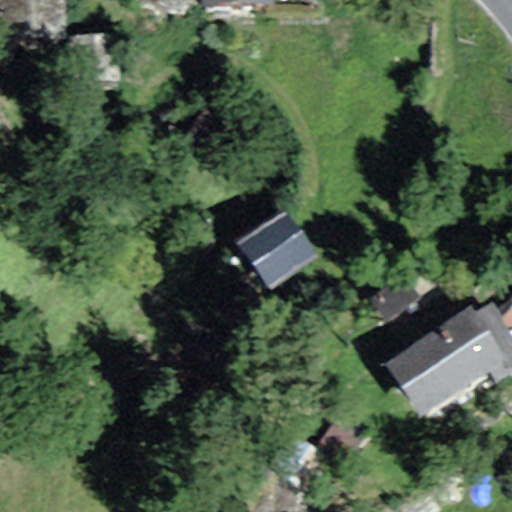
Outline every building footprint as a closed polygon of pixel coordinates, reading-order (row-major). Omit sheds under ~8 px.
[(189,24),(192,0),(144,0),(142,17),(189,24)] [(272,19),(271,0),(212,0),(213,20),(272,19)] [(5,7),(4,54),(58,55),(58,8),(5,7)] [(309,254),(284,219),(246,246),(270,280),(309,254)] [(415,443),(501,381),(471,338),(384,400),(415,443)]
